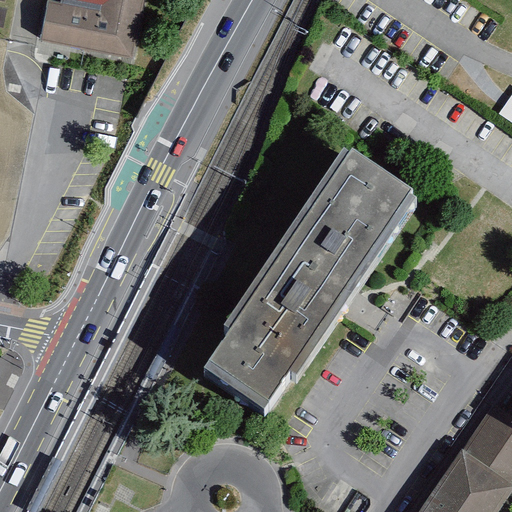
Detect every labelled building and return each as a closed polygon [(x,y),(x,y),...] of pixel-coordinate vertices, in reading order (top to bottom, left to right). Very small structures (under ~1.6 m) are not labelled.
[(49,0),(41,39),(133,57),(144,0),(49,0)] [(511,126),(511,96),(499,119),(511,126)] [(352,161),(203,381),(267,423),(339,316),(350,300),(415,203),(352,161)] [(0,350),(0,418),(11,397),(24,370),(23,361),(19,354),(0,350)] [(511,411),(499,402),(429,511),(510,511),(511,510),(511,411)]
